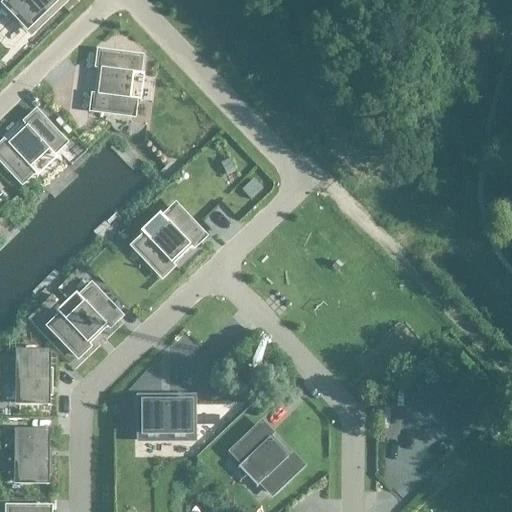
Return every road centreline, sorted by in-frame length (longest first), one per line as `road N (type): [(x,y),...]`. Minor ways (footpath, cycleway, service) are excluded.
road 1 (residential): [(210,274),(350,417),(352,511)]
road 2 (residential): [(210,274),(79,401),(80,511)]
road 3 (residential): [(511,380),(313,180)]
road 4 (residential): [(313,180),(130,0)]
road 5 (residential): [(117,0),(0,109)]
road 6 (residential): [(313,180),(210,274)]
